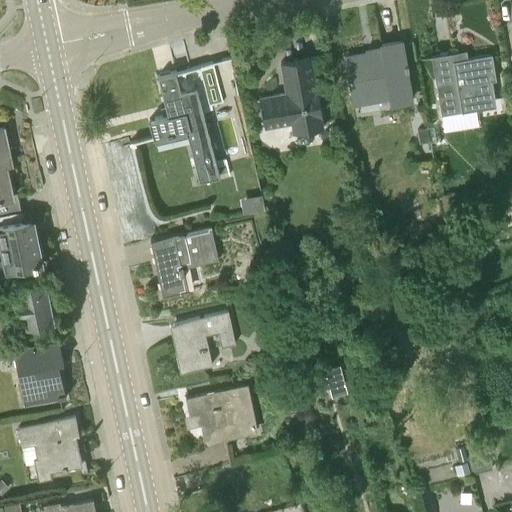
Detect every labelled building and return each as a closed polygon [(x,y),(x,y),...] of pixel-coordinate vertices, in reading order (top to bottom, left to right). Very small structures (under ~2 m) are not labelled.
[(365,53),(345,57),(352,100),(373,97),(374,102),(388,100),(389,106),(412,102),(407,71),(409,71),(407,64),(404,65),(400,41),(380,45),(381,51),(365,54),(365,53)] [(451,52),(434,55),(438,80),(434,81),(440,116),(474,110),(473,104),(493,100),(490,81),(494,80),(490,54),(467,58),(452,61),(451,52)] [(315,88),(309,57),(280,62),(286,93),(259,98),(264,127),(291,122),(293,133),(322,128),(321,117),(322,117),(316,87),(315,88)] [(167,114),(149,119),(153,137),(184,128),(186,135),(198,182),(218,177),(217,171),(214,162),(202,113),(200,108),(210,106),(223,102),(212,62),(157,76),(165,106),(167,111),(167,114)] [(0,215),(15,213),(1,148),(6,147),(1,128),(0,128),(0,215)] [(427,128),(418,129),(420,143),(430,142),(427,128)] [(458,213),(454,191),(442,194),(446,215),(458,213)] [(0,279),(21,275),(19,268),(41,263),(32,221),(0,227),(0,255),(0,258),(0,257),(0,279)] [(211,226),(149,239),(161,293),(187,288),(199,285),(195,264),(218,260),(211,226)] [(264,246),(270,270),(280,267),(274,244),(264,246)] [(353,263),(316,280),(325,300),(362,284),(353,263)] [(260,268),(247,265),(243,281),(256,284),(260,268)] [(21,328),(54,321),(45,279),(12,286),(21,328)] [(177,338),(173,339),(180,371),(211,364),(205,334),(218,331),(221,346),(235,343),(228,311),(173,323),(177,338)] [(57,399),(65,397),(58,363),(63,362),(58,341),(11,350),(23,405),(57,398),(57,399)] [(325,370),(328,382),(333,384),(345,381),(340,366),(325,370)] [(257,432),(247,385),(184,398),(187,413),(196,411),(199,424),(200,424),(204,442),(257,432)] [(298,418),(306,441),(319,437),(312,414),(298,418)] [(356,415),(359,424),(365,422),(362,414),(356,415)] [(80,465),(74,434),(78,433),(75,416),(16,428),(20,446),(33,444),(35,457),(32,458),(37,481),(52,478),(50,471),(80,465)] [(470,473),(475,472),(492,468),(484,438),(462,443),(467,462),(470,471),(470,473)] [(458,460),(466,458),(462,443),(455,445),(458,460)] [(470,471),(467,462),(456,465),(458,474),(470,471)] [(0,479),(0,493),(1,495),(10,487),(1,478),(0,479)] [(94,511),(92,498),(66,504),(65,502),(59,503),(59,501),(43,505),(43,509),(33,511),(94,511)] [(0,511),(22,511),(20,502),(0,505),(0,511)]
